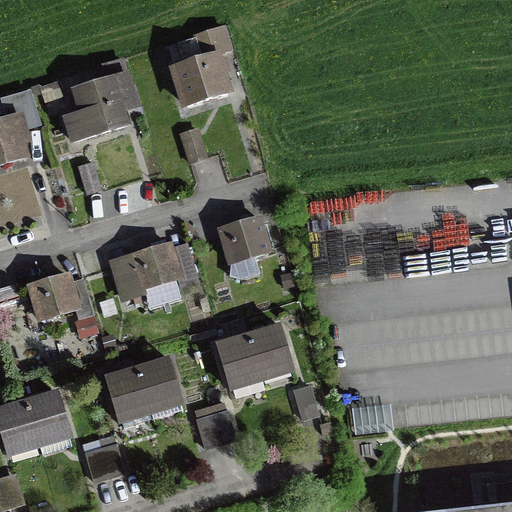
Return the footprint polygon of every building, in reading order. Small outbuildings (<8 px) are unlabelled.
[(228,94),(212,46),(227,41),(223,28),(196,36),(203,59),(175,68),(187,106),(228,94)] [(67,119),(74,142),(127,126),(120,104),(135,99),(123,61),(104,67),(108,81),(75,91),(82,114),(67,119)] [(0,165),(27,157),(21,140),(27,139),(24,129),(39,124),(30,92),(3,101),(9,121),(0,123),(0,165)] [(192,163),(207,159),(198,130),(183,135),(192,163)] [(88,195),(101,191),(93,163),(79,167),(88,195)] [(232,264),(268,252),(258,219),(222,230),(232,264)] [(172,252),(170,246),(114,262),(125,301),(146,294),(145,289),(195,274),(187,247),(172,252)] [(70,285),(68,276),(31,287),(41,320),(77,309),(80,319),(94,314),(85,281),(70,285)] [(261,375),(291,366),(280,328),(250,337),(261,375)] [(264,387),(261,375),(250,337),(219,346),(235,396),(264,387)] [(153,419),(182,411),(169,361),(139,370),(153,419)] [(153,419),(139,370),(108,379),(124,428),(153,419)] [(303,421),(319,416),(310,387),(295,392),(303,421)] [(38,441),(69,432),(58,394),(27,403),(38,441)] [(0,423),(8,450),(38,441),(27,403),(0,411),(0,423)] [(236,441),(224,403),(210,407),(221,445),(236,441)] [(206,450),(221,445),(210,407),(196,412),(206,450)] [(110,479),(125,474),(116,445),(102,450),(110,479)] [(95,483),(110,479),(102,450),(87,454),(95,483)] [(0,511),(14,507),(6,478),(0,479),(0,511)]
